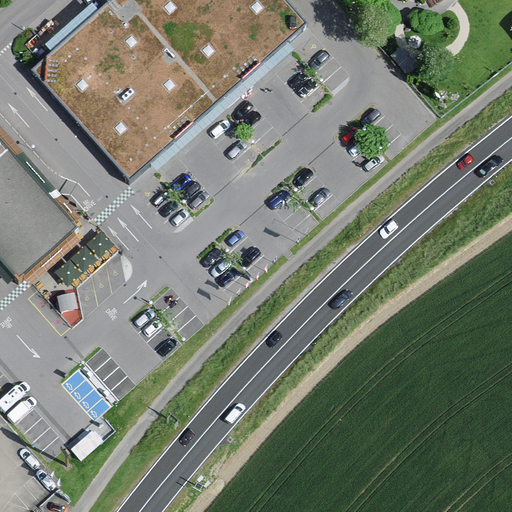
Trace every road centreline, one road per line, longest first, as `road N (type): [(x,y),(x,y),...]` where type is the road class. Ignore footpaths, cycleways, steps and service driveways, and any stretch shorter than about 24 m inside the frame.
road 1 (track): [(511,79),(296,263),(202,357),(80,511)]
road 2 (primary): [(511,137),(286,341),(139,511)]
